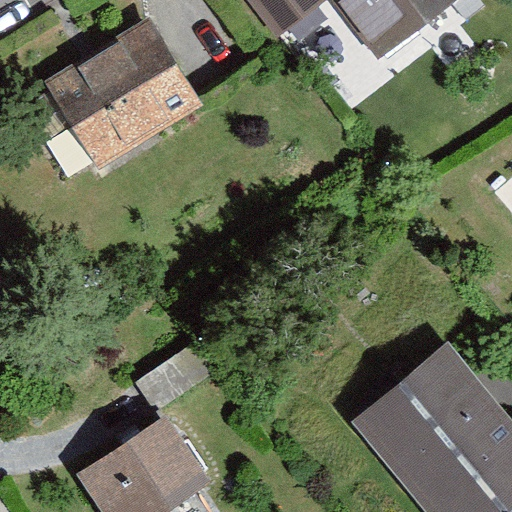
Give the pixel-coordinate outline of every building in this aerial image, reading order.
[(238,0),(264,34),(309,0),(238,0)] [(323,0),(368,59),(446,0),(323,0)] [(141,9),(29,78),(85,168),(197,99),(141,9)] [(185,338),(126,382),(147,410),(206,366),(185,338)] [(511,440),(430,344),(338,422),(414,511),(494,511),(511,497),(511,440)] [(155,414),(63,476),(87,511),(151,511),(200,480),(155,414)]
